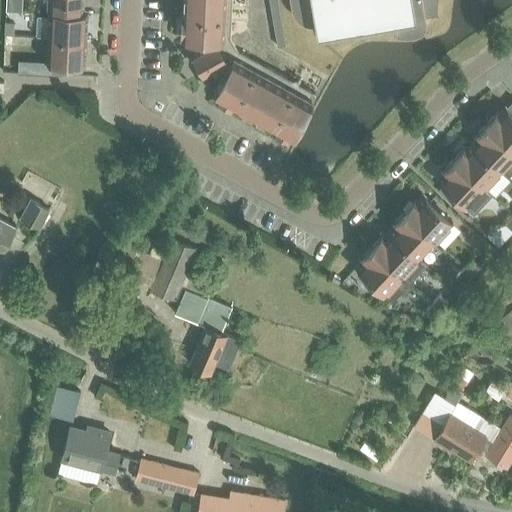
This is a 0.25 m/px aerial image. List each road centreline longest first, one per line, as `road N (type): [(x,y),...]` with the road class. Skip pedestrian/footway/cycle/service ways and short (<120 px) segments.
road 1 (residential): [(126,0),(129,111),(318,220),(332,218),(466,74),(511,43)]
road 2 (residential): [(0,312),(187,409),(484,511)]
